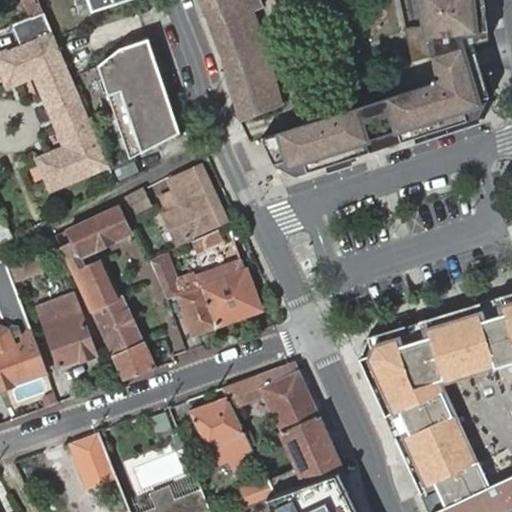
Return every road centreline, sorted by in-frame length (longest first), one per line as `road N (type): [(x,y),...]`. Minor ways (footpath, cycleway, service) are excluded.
road 1 (residential): [(315,333),(0,447)]
road 2 (residential): [(261,224),(511,140)]
road 3 (residential): [(171,0),(219,139),(261,224)]
road 4 (residential): [(315,333),(394,511)]
road 5 (residential): [(261,224),(315,333)]
